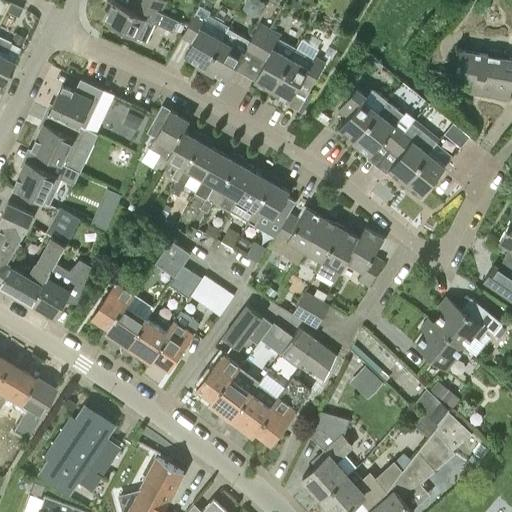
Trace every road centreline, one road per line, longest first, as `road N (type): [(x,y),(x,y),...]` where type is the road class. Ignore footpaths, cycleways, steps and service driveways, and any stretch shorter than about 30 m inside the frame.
road 1 (residential): [(466,190),(444,243),(419,253),(249,120),(62,28)]
road 2 (residential): [(152,414),(246,290),(190,240)]
road 3 (tertiary): [(152,414),(0,318)]
road 4 (tertiary): [(278,511),(152,414)]
road 5 (unknown): [(402,240),(363,322),(327,334)]
